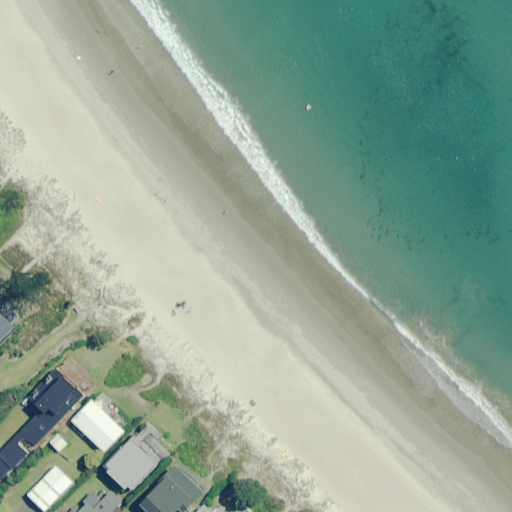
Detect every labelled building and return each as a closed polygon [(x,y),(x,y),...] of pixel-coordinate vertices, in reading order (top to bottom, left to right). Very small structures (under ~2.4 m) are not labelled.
[(0,343),(16,329),(0,311),(0,343)] [(68,365),(61,372),(56,367),(36,388),(67,418),(87,397),(78,388),(85,381),(68,365)] [(100,393),(94,399),(73,422),(106,453),(128,430),(107,410),(113,404),(100,393)] [(145,425),(142,429),(107,466),(110,469),(107,472),(126,490),(129,486),(134,491),(169,453),(154,440),(158,436),(145,425)] [(39,446),(21,428),(0,448),(0,451),(16,468),(39,446)] [(56,436),(50,443),(60,452),(66,446),(56,436)] [(138,507),(143,511),(179,511),(180,511),(181,511),(187,511),(205,493),(175,466),(138,507)] [(112,511),(123,501),(112,491),(104,501),(93,491),(83,503),(86,506),(81,511),(75,506),(69,511),(112,511)]
